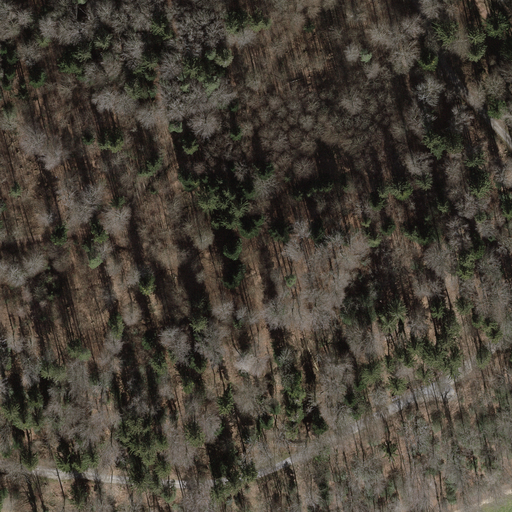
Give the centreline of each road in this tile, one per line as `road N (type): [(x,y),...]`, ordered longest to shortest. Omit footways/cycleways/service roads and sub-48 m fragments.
road 1 (track): [(511,332),(413,397),(272,469),(227,481),(0,466)]
road 2 (track): [(414,0),(459,89),(511,142)]
